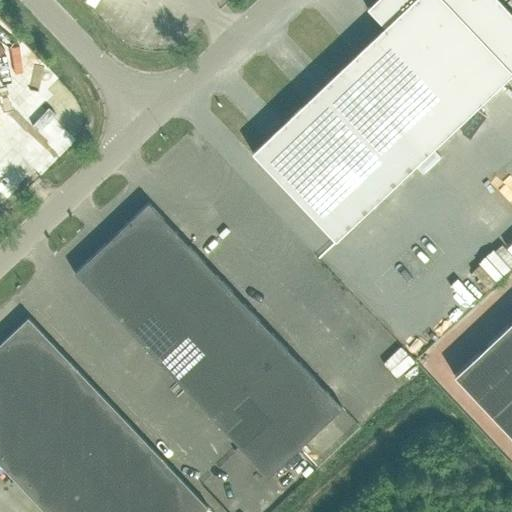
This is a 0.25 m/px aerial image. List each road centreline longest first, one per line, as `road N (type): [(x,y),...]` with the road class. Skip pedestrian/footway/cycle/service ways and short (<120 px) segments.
road 1 (unclassified): [(0,262),(153,115)]
road 2 (unclassified): [(153,115),(276,0)]
road 3 (unclassified): [(153,115),(42,0)]
